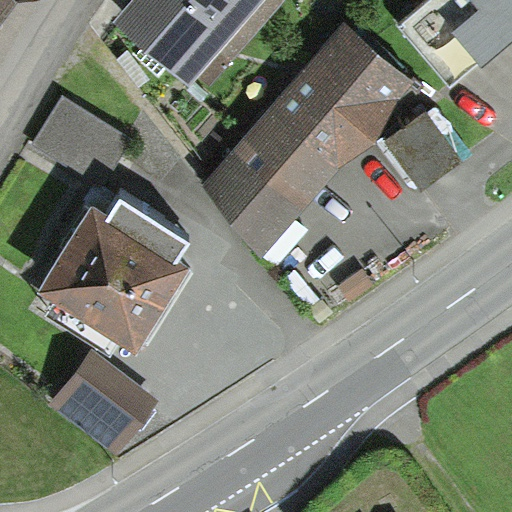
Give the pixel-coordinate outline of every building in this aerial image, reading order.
[(125,0),(115,13),(185,72),(246,0),(125,0)] [(511,0),(412,0),(398,12),(451,75),(511,23),(511,0)] [(414,68),(342,11),(200,173),(264,247),(414,68)] [(26,142),(85,180),(112,137),(53,100),(26,142)] [(429,102),(382,135),(416,184),(464,152),(429,102)] [(184,250),(90,196),(45,273),(139,327),(184,250)] [(141,398),(86,352),(44,402),(99,448),(141,398)]
